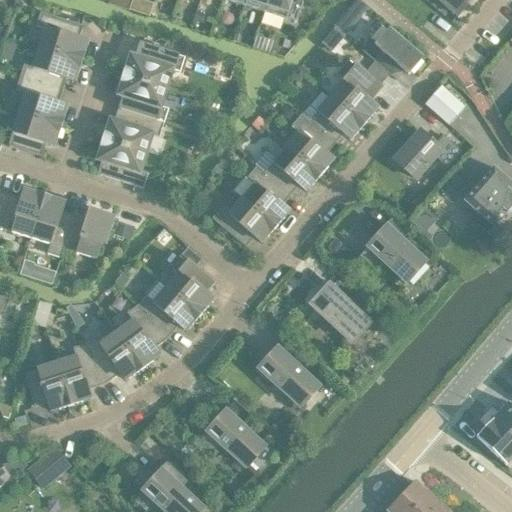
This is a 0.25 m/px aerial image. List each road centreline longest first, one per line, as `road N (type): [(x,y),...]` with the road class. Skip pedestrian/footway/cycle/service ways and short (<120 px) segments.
road 1 (residential): [(498,0),(250,288)]
road 2 (residential): [(250,288),(159,390),(89,424),(0,443)]
road 3 (residential): [(250,288),(157,213),(63,181)]
road 4 (residential): [(63,181),(108,42)]
road 5 (residential): [(421,436),(511,328)]
